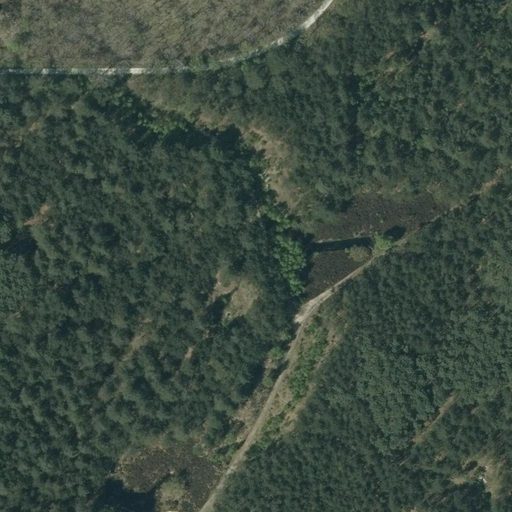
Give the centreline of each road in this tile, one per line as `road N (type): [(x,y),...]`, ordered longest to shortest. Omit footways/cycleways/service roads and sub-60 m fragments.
road 1 (track): [(511,161),(322,294),(296,325)]
road 2 (track): [(296,325),(212,511)]
